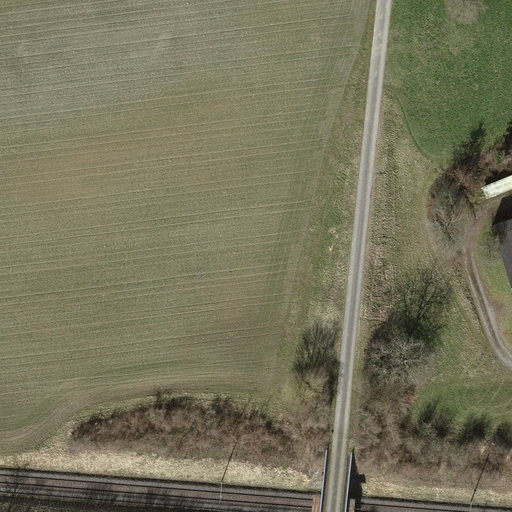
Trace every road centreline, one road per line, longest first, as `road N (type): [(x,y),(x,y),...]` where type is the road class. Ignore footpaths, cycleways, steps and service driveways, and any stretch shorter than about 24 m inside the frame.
road 1 (track): [(379,0),(334,511)]
road 2 (track): [(511,362),(490,334),(465,265),(469,223),(511,197)]
